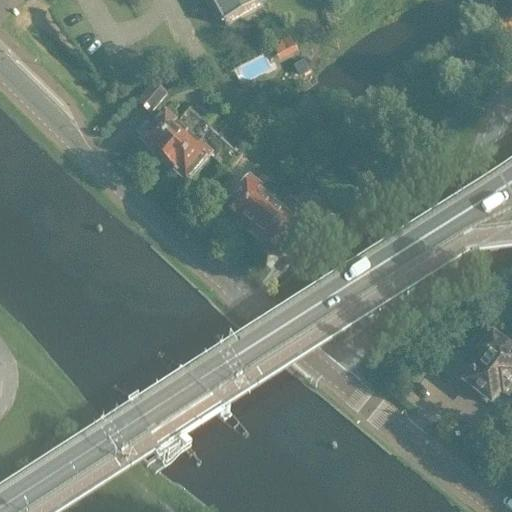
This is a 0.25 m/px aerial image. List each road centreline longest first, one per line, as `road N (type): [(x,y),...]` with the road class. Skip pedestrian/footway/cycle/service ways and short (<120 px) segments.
road 1 (secondary): [(500,196),(2,511)]
road 2 (tertiary): [(327,368),(203,264),(0,66)]
road 3 (tertiary): [(327,368),(433,293),(511,97)]
road 4 (tertiary): [(497,511),(327,368)]
